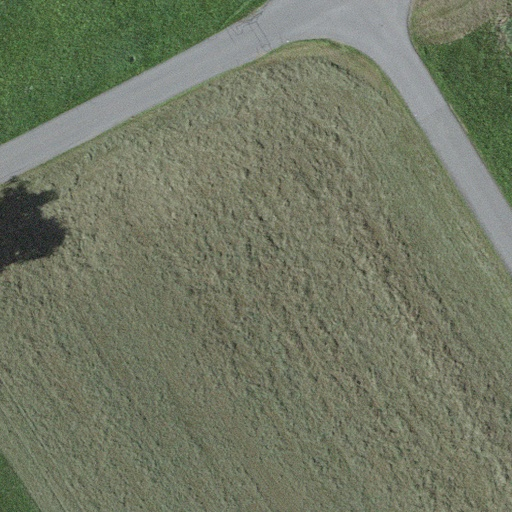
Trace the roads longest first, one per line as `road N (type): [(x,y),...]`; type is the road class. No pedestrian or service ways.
road 1 (unclassified): [(0,168),(323,0)]
road 2 (track): [(511,246),(354,0)]
